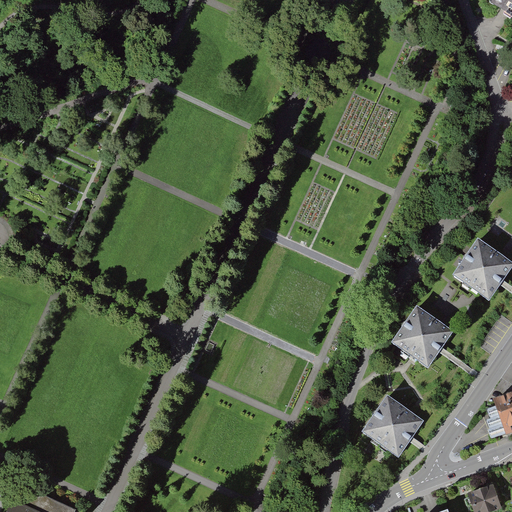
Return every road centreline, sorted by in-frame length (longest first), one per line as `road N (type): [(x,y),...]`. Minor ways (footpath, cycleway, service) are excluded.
road 1 (residential): [(324,511),(358,375),(391,295),(493,155),(498,117),(461,0)]
road 2 (track): [(144,0),(111,15),(69,7),(21,11),(0,30)]
road 3 (residential): [(436,472),(436,460),(511,348)]
